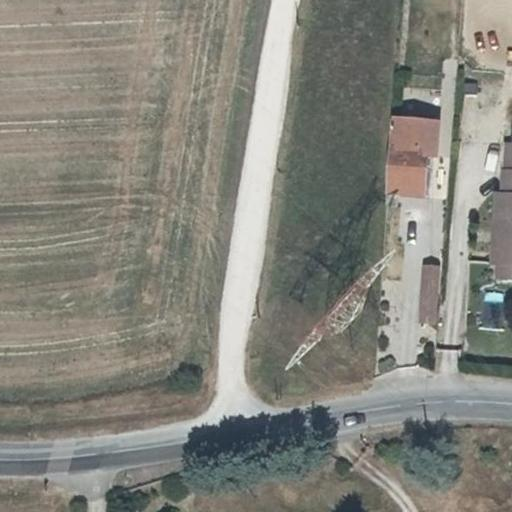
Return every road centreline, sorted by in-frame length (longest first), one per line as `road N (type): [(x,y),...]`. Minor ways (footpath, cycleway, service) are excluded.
road 1 (unclassified): [(223,429),(288,0)]
road 2 (tertiary): [(511,404),(452,401),(223,429)]
road 3 (tertiary): [(223,429),(78,456),(0,458)]
